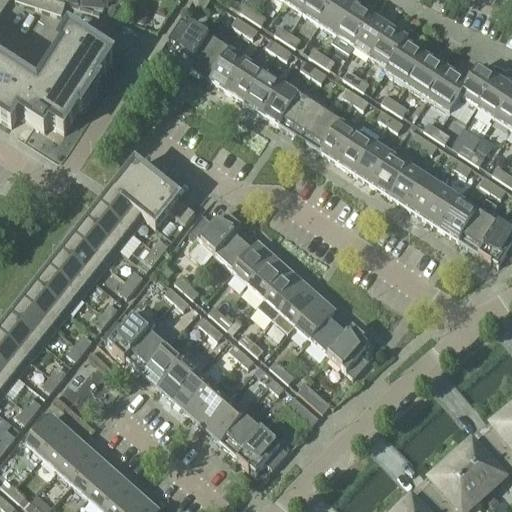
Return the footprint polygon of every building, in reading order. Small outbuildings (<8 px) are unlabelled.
[(0,0),(0,8),(5,11),(8,6),(0,0)] [(33,0),(25,0),(23,8),(31,10),(33,0)] [(42,0),(33,0),(31,10),(38,13),(42,0)] [(50,3),(42,0),(38,13),(46,15),(50,3)] [(195,0),(193,5),(205,13),(210,4),(203,0),(195,0)] [(289,0),(285,7),(302,18),(313,0),(289,0)] [(313,0),(302,18),(319,29),(338,0),(313,0)] [(338,0),(319,29),(336,40),(356,10),(340,0),(338,0)] [(58,5),(50,3),(46,15),(54,18),(58,5)] [(65,8),(58,5),(54,18),(61,20),(65,8)] [(240,16),(251,23),(256,15),(245,8),(240,16)] [(336,40),(354,52),(373,21),(356,10),(336,40)] [(137,11),(132,25),(143,29),(148,16),(137,11)] [(256,15),(251,23),(261,30),(266,22),(256,15)] [(232,29),(242,36),(247,28),(237,21),(232,29)] [(354,52),(371,63),(391,32),(373,21),(354,52)] [(189,73),(190,72),(189,72),(209,41),(182,24),(183,23),(181,22),(168,43),(169,44),(170,43),(178,48),(170,59),(177,63),(176,65),(189,73)] [(247,28),(242,36),(253,43),(258,35),(247,28)] [(274,39),(285,45),(290,37),(279,30),(274,39)] [(371,63),(387,73),(388,74),(406,46),(406,47),(408,43),(391,32),(371,63)] [(0,123),(11,130),(19,119),(44,136),(49,128),(64,137),(79,114),(81,116),(100,87),(98,86),(113,63),(69,34),(59,50),(69,56),(40,101),(0,75),(0,123)] [(290,37),(285,45),(295,52),(301,44),(290,37)] [(190,72),(211,85),(230,55),(209,41),(189,72),(190,72)] [(266,51),(276,58),(282,50),(271,43),(266,51)] [(385,77),(407,91),(427,60),(406,47),(406,46),(388,74),(387,73),(385,77)] [(282,50),(276,58),(287,65),(292,57),(282,50)] [(309,61),(319,67),(324,59),(314,52),(309,61)] [(211,85),(228,96),(247,66),(230,55),(211,85)] [(324,59),(319,67),(330,74),(335,66),(324,59)] [(407,91),(428,104),(448,74),(427,60),(407,91)] [(300,73),(311,80),(316,72),(305,65),(300,73)] [(228,96),(245,108),(264,77),(247,66),(228,96)] [(461,102),(477,112),(497,82),(479,70),(468,87),(469,88),(460,101),(461,102)] [(316,72),(311,80),(321,87),(327,79),(316,72)] [(450,119),(461,102),(460,101),(469,88),(468,87),(448,74),(428,104),(450,119)] [(343,83),(353,89),(359,81),(348,75),(343,83)] [(245,108),(262,119),(281,88),(264,77),(245,108)] [(359,81),(353,89),(364,96),(369,88),(359,81)] [(477,112),(494,123),(511,96),(511,91),(497,82),(477,112)] [(262,119),(279,130),(299,99),(281,88),(262,119)] [(342,101),(353,108),(358,100),(348,93),(342,101)] [(511,96),(494,123),(511,135),(511,133),(511,96)] [(279,130),(300,143),(320,113),(299,99),(279,130)] [(381,107),(392,114),(397,106),(386,99),(381,107)] [(358,100),(353,108),(364,115),(369,107),(358,100)] [(397,106),(392,114),(402,121),(408,113),(397,106)] [(300,143),(321,157),(341,127),(320,113),(300,143)] [(377,123),(387,130),(393,122),(382,115),(377,123)] [(393,122),(387,130),(398,137),(403,129),(393,122)] [(321,157),(338,168),(358,138),(341,127),(321,157)] [(423,135),(434,142),(439,134),(429,127),(423,135)] [(439,134),(434,142),(445,148),(450,140),(439,134)] [(411,145),(422,152),(427,144),(416,137),(411,145)] [(338,168),(355,179),(375,149),(358,138),(338,168)] [(427,144),(422,152),(432,159),(437,151),(427,144)] [(355,179),(373,190),(392,160),(375,149),(355,179)] [(458,157),(468,164),(474,156),(463,149),(458,157)] [(474,156),(468,164),(479,171),(484,163),(474,156)] [(445,167),(456,174),(461,166),(451,159),(445,167)] [(373,190),(390,201),(409,171),(392,160),(373,190)] [(461,166),(456,174),(466,181),(472,173),(461,166)] [(136,170),(114,197),(145,222),(144,224),(156,233),(169,216),(185,229),(195,217),(136,170)] [(390,201),(407,212),(427,182),(409,171),(390,201)] [(492,179),(503,186),(508,178),(497,171),(492,179)] [(511,180),(508,178),(503,186),(511,192),(511,180)] [(480,190),(490,196),(495,188),(485,181),(480,190)] [(407,212),(424,223),(444,193),(427,182),(407,212)] [(495,188),(490,196),(501,203),(506,195),(495,188)] [(424,223),(441,234),(461,204),(460,204),(444,193),(424,223)] [(114,197),(101,214),(132,239),(144,224),(145,222),(114,197)] [(441,234),(458,246),(482,208),(465,197),(460,204),(461,204),(441,234)] [(458,246),(479,259),(499,229),(487,221),(490,216),(492,218),(497,211),(486,204),(483,209),(482,208),(458,246)] [(101,214),(88,230),(119,255),(132,239),(101,214)] [(191,240),(215,261),(240,233),(229,223),(228,224),(222,219),(212,229),(206,223),(207,222),(206,221),(189,240),(190,241),(191,240)] [(479,259),(478,260),(491,269),(492,267),(498,271),(506,260),(511,263),(510,264),(511,265),(511,263),(511,237),(499,229),(479,259)] [(88,230),(75,246),(107,271),(119,255),(88,230)] [(215,261),(234,278),(258,251),(240,235),(241,233),(240,233),(215,261)] [(159,244),(151,254),(160,261),(168,251),(159,244)] [(75,246),(63,262),(94,286),(107,271),(75,246)] [(234,278),(249,291),(273,264),(258,251),(234,278)] [(160,261),(151,254),(144,264),(152,271),(160,261)] [(63,262),(50,277),(81,302),(94,286),(63,262)] [(249,291),(264,305),(288,278),(273,264),(249,291)] [(134,276),(126,286),(134,293),(142,283),(134,276)] [(50,277),(37,293),(69,318),(81,302),(50,277)] [(257,313),(272,326),(303,291),(288,278),(264,305),(257,313)] [(174,288),(184,296),(190,289),(180,281),(174,288)] [(134,293),(126,286),(118,296),(126,302),(134,293)] [(190,289),(184,296),(193,304),(199,298),(190,289)] [(295,332),(319,305),(303,291),(272,326),(288,340),(295,332)] [(164,299),(174,307),(180,300),(170,292),(164,299)] [(37,293),(25,309),(56,334),(69,318),(37,293)] [(180,300),(174,307),(183,315),(189,309),(180,300)] [(295,332),(310,345),(334,318),(319,305),(295,332)] [(108,308),(100,318),(109,324),(117,315),(108,308)] [(25,309),(12,325),(43,350),(56,334),(25,309)] [(208,318),(218,326),(224,320),(214,311),(208,318)] [(109,324),(100,318),(93,328),(101,334),(109,324)] [(310,345),(329,362),(354,334),(353,333),(352,334),(334,318),(310,345)] [(224,320),(218,326),(227,334),(233,328),(224,320)] [(112,354),(124,364),(149,335),(132,321),(108,348),(114,353),(112,354)] [(199,329),(208,337),(214,331),(204,322),(199,329)] [(12,325),(0,340),(0,342),(30,366),(43,350),(12,325)] [(214,331),(208,337),(217,346),(223,339),(214,331)] [(354,334),(329,362),(353,383),(352,384),(353,385),(369,366),(368,365),(368,366),(361,360),(370,350),(364,345),(365,343),(354,334)] [(126,363),(143,379),(167,352),(149,335),(124,364),(125,365),(126,363)] [(239,345),(248,353),(254,347),(245,338),(239,345)] [(83,340),(75,350),(83,356),(91,346),(83,340)] [(0,342),(0,368),(18,382),(30,366),(0,342)] [(254,347),(248,353),(258,362),(264,355),(254,347)] [(229,356),(239,364),(244,358),(235,349),(229,356)] [(83,356),(75,350),(67,359),(76,366),(83,356)] [(143,379),(159,393),(183,366),(167,352),(143,379)] [(244,358),(239,364),(248,373),(254,366),(244,358)] [(269,372),(279,380),(285,374),(275,365),(269,372)] [(159,393),(174,406),(198,379),(183,366),(159,393)] [(0,368),(0,394),(5,398),(18,382),(0,368)] [(57,372),(49,381),(58,388),(66,378),(57,372)] [(285,374),(279,380),(288,389),(294,382),(285,374)] [(260,383),(269,391),(275,385),(266,376),(260,383)] [(174,406),(189,420),(213,393),(198,379),(174,406)] [(58,388),(49,381),(42,391),(50,398),(58,388)] [(189,420),(205,433),(229,406),(229,407),(236,399),(220,385),(213,393),(189,420)] [(275,385),(269,391),(278,400),(284,393),(275,385)] [(298,397),(323,419),(331,410),(306,388),(298,397)] [(286,410),(311,433),(319,424),(294,402),(286,410)] [(32,404),(24,413),(32,420),(40,410),(32,404)] [(205,433),(220,447),(244,420),(229,407),(229,406),(205,433)] [(32,420),(24,413),(16,423),(25,430),(32,420)] [(503,427),(486,443),(511,472),(511,414),(501,425),(503,427)] [(237,464),(238,465),(263,437),(244,420),(220,447),(238,463),(237,464)] [(26,449),(42,463),(66,436),(50,422),(26,449)] [(6,435),(0,443),(0,446),(7,452),(15,442),(6,435)] [(42,463),(57,477),(81,450),(66,436),(42,463)] [(263,437),(238,465),(249,475),(250,473),(256,479),(265,469),(272,475),(271,475),(272,476),(288,458),(288,457),(287,458),(263,437)] [(466,456),(452,468),(484,502),(490,496),(505,483),(502,481),(509,474),(511,477),(511,472),(486,443),(468,458),(466,456)] [(57,477),(73,490),(97,463),(81,450),(57,477)] [(73,490),(88,504),(112,477),(97,463),(73,490)] [(441,482),(424,498),(438,511),(472,511),(484,502),(452,468),(439,480),(441,482)] [(88,504),(97,511),(107,511),(127,490),(112,477),(88,504)] [(0,491),(10,500),(15,493),(6,485),(0,491)] [(107,511),(134,511),(142,504),(127,490),(107,511)] [(15,493),(10,500),(19,508),(25,501),(15,493)] [(490,496),(484,502),(491,509),(497,504),(490,496)] [(438,511),(424,498),(409,511),(438,511)]
